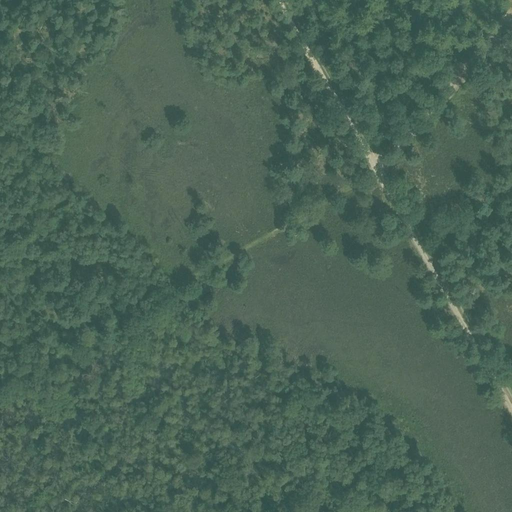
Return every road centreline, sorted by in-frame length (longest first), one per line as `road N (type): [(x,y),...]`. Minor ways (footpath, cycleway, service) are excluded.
road 1 (track): [(0,397),(377,170)]
road 2 (track): [(511,403),(377,170)]
road 3 (track): [(381,167),(511,18)]
road 4 (track): [(377,170),(279,0)]
